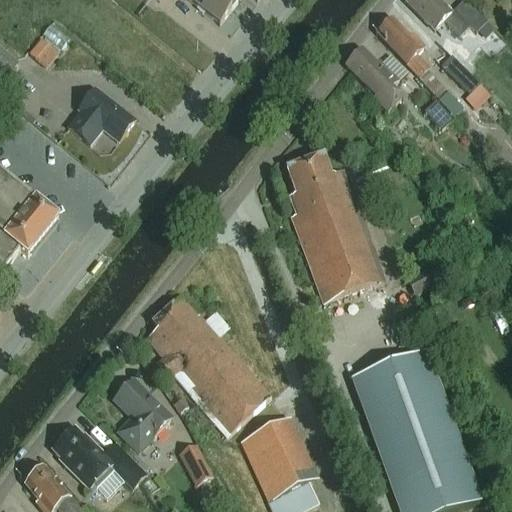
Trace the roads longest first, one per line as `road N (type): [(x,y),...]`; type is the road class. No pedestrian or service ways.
road 1 (unclassified): [(0,504),(389,0)]
road 2 (tertiary): [(0,365),(289,0)]
